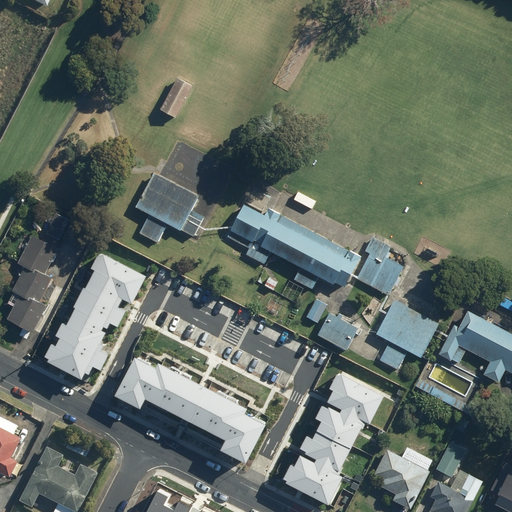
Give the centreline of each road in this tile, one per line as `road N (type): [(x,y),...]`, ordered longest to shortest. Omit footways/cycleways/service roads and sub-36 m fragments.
road 1 (residential): [(144,441),(0,369)]
road 2 (residential): [(282,511),(144,441)]
